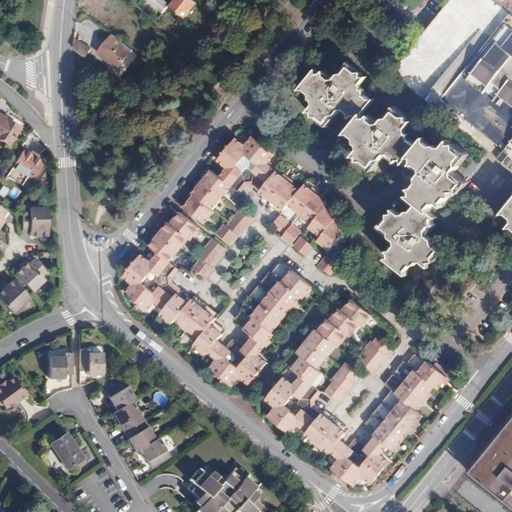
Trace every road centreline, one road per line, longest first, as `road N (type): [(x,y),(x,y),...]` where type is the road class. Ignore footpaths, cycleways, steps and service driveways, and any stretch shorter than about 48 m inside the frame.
road 1 (tertiary): [(99,305),(310,479)]
road 2 (tertiary): [(233,105),(130,236),(76,269)]
road 3 (residential): [(489,251),(432,326),(491,373)]
road 4 (tertiary): [(406,511),(511,381)]
road 5 (tertiary): [(491,373),(388,495)]
road 6 (residential): [(348,195),(233,105)]
road 7 (tertiary): [(319,0),(233,105)]
road 8 (tertiary): [(63,136),(76,269)]
road 9 (residential): [(144,511),(76,400)]
